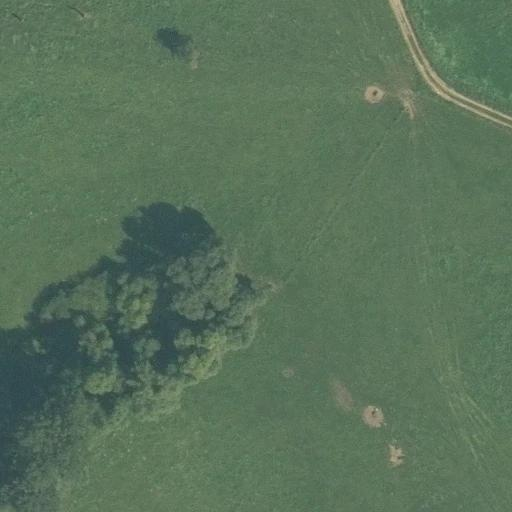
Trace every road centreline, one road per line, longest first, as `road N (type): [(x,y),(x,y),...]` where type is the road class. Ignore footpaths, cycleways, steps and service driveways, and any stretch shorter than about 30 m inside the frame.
road 1 (track): [(454,104),(23,72)]
road 2 (track): [(511,131),(454,104),(441,89),(401,0)]
